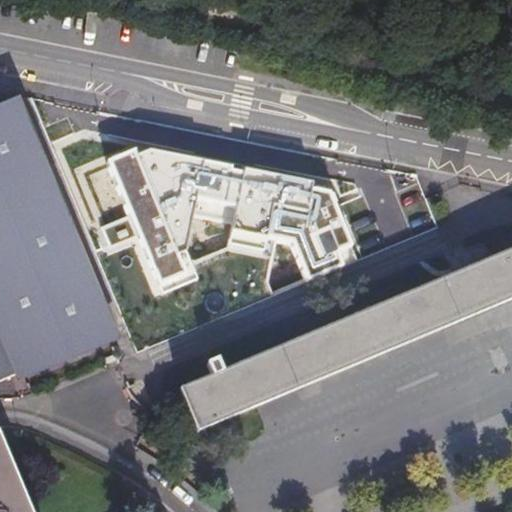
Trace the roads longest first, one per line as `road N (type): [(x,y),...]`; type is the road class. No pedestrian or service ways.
road 1 (residential): [(0,54),(511,163)]
road 2 (track): [(155,0),(461,97),(511,104)]
road 3 (residential): [(0,411),(100,453),(184,511)]
